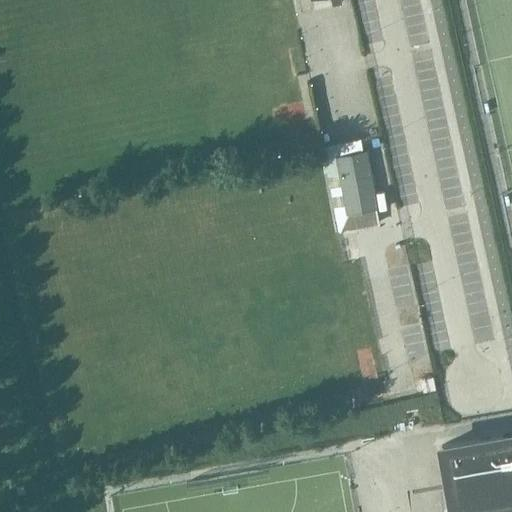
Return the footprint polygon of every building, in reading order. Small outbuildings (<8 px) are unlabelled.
[(322,0),(313,0),(302,1),(306,37),(326,35),(322,0)] [(359,0),(389,159),(411,155),(391,49),(377,51),(374,37),(384,35),(377,0),(359,0)] [(406,0),(414,36),(431,33),(424,0),(406,0)] [(420,68),(437,66),(434,40),(417,42),(420,68)] [(347,214),(376,208),(366,150),(337,155),(347,214)] [(477,511),(494,509),(511,506),(511,433),(507,435),(507,434),(502,435),(441,446),(448,486),(448,487),(448,488),(452,507),(452,511),(477,511)]
